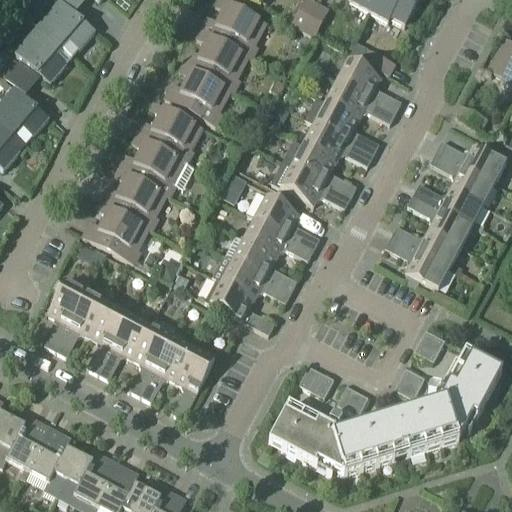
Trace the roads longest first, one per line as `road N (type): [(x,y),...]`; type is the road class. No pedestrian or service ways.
road 1 (residential): [(0,295),(156,0)]
road 2 (residential): [(329,282),(430,104),(431,78),(473,0)]
road 3 (residential): [(296,344),(377,389),(410,325),(329,282)]
road 4 (residential): [(0,356),(218,470)]
road 5 (residential): [(218,470),(268,369),(296,344)]
